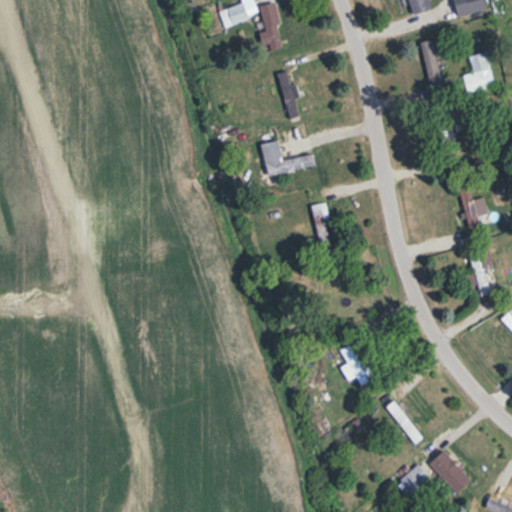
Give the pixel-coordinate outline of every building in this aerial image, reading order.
[(431,8),(428,0),(408,0),(413,14),(431,8)] [(453,0),(459,17),(487,9),(484,0),(453,0)] [(248,18),(242,2),(218,11),(224,27),(248,18)] [(272,2),(259,7),(266,31),(261,33),(267,51),(284,46),(272,2)] [(443,88),(435,54),(441,52),(438,39),(419,43),(430,91),(443,88)] [(494,84),(485,51),(468,56),(473,73),(462,75),(466,92),(494,84)] [(298,116),(287,70),(277,73),(288,118),(298,116)] [(267,175),(315,167),(313,154),(282,160),(279,140),(261,143),(267,175)] [(479,225),(477,215),(487,213),(483,197),(472,199),(468,183),(458,185),(468,228),(479,225)] [(330,238),(322,203),(310,206),(318,241),(330,238)] [(487,244),(468,248),(478,295),(498,291),(487,244)] [(511,317),(507,313),(500,320),(511,331),(511,317)] [(378,375),(358,340),(340,349),(360,385),(378,375)] [(412,440),(419,435),(412,426),(410,427),(395,406),(390,409),(412,440)] [(428,463),(455,494),(470,480),(443,450),(428,463)] [(395,483),(407,498),(430,479),(418,464),(395,483)]
